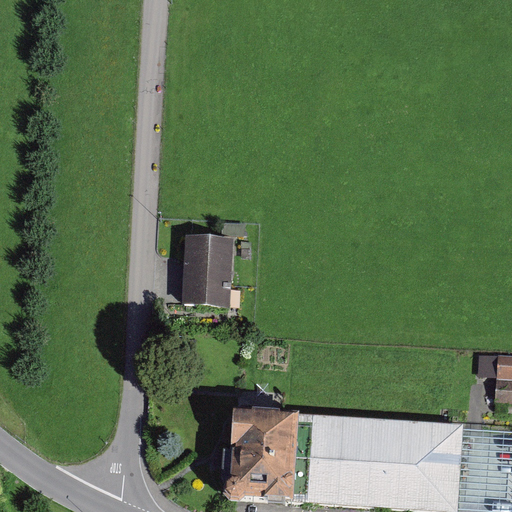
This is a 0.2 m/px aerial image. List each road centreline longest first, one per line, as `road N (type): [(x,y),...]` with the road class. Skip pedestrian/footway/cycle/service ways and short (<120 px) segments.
road 1 (residential): [(157,0),(140,334),(115,511)]
road 2 (track): [(481,411),(135,389)]
road 3 (track): [(487,361),(476,511)]
road 4 (tertiary): [(110,511),(0,445)]
